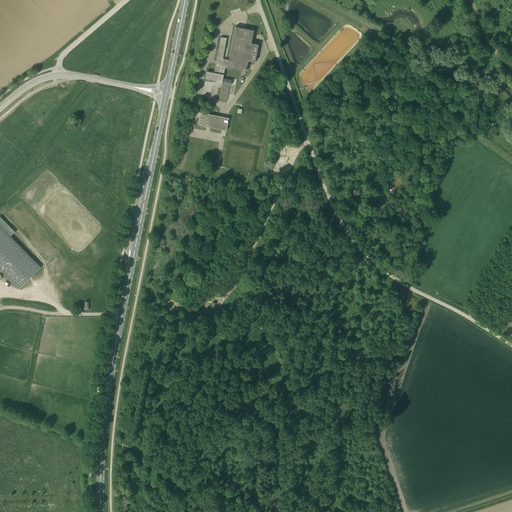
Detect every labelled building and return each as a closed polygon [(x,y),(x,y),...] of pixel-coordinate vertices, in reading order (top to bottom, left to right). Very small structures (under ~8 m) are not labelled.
[(254,30),(250,30),(235,27),(229,60),(223,59),(227,38),(221,37),(214,72),(207,71),(205,78),(217,81),(216,83),(222,84),(219,99),(227,101),(232,80),(223,78),(225,67),(246,71),(248,60),(255,62),(259,44),(252,43),(254,30)] [(198,125),(206,126),(227,130),(229,118),(201,112),(201,114),(200,119),(198,125)] [(385,204),(386,205),(389,202),(385,198),(378,204),(381,207),(385,204)] [(30,239),(42,229),(19,201),(6,212),(30,239)] [(0,216),(0,225),(10,236),(15,231),(0,216)] [(0,271),(0,272),(18,290),(41,268),(33,260),(10,236),(0,225),(0,271)] [(54,264),(61,253),(59,251),(51,262),(54,264)] [(68,277),(78,268),(71,261),(61,270),(68,277)]
